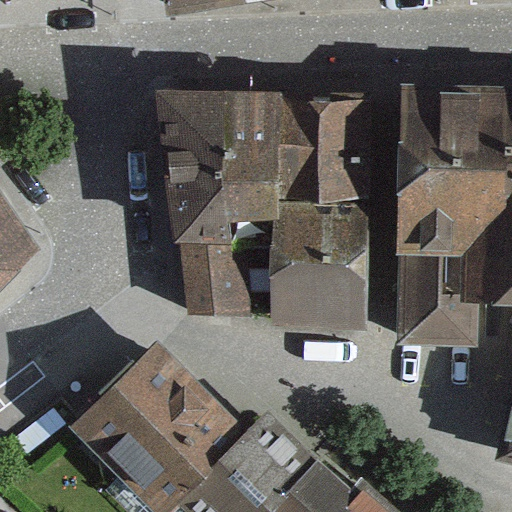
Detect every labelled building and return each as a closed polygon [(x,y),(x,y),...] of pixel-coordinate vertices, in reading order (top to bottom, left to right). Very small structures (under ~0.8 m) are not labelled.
[(165,0),(168,15),(251,7),(250,0),(165,0)] [(297,97),(163,96),(193,310),(292,318),(295,212),(295,200),(297,97)] [(377,99),(297,97),(295,200),(376,201),(377,99)] [(511,99),(413,103),(407,342),(472,341),(476,285),(511,287),(511,99)] [(0,266),(27,238),(0,194),(0,266)] [(375,215),(295,212),(292,318),(371,320),(375,215)] [(193,511),(256,437),(163,356),(90,439),(175,511),(193,511)] [(284,511),(323,466),(268,422),(256,437),(193,511),(284,511)] [(378,511),(323,466),(284,511),(378,511)]
